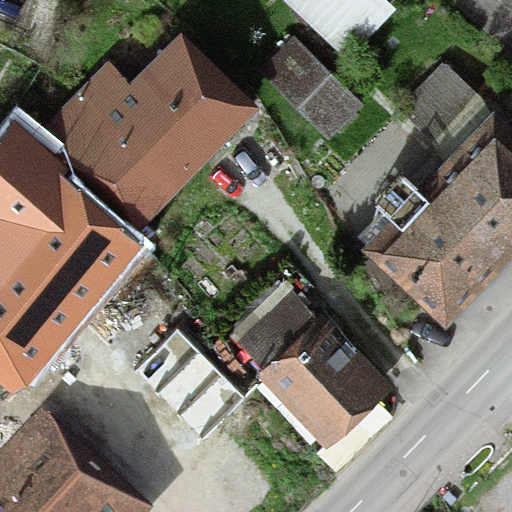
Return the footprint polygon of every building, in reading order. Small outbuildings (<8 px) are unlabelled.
[(385,10),(374,0),(293,0),(347,51),(385,10)] [(270,62),(334,126),(361,100),(299,34),(270,62)] [(121,218),(237,99),(174,39),(131,84),(110,65),(38,139),(121,218)] [(434,137),(477,92),(443,61),(401,106),(434,137)] [(511,132),(492,114),(374,240),(444,305),(511,233),(511,132)] [(0,374),(4,378),(126,232),(10,127),(0,141),(0,374)] [(376,379),(295,294),(244,342),(325,428),(376,379)] [(0,511),(125,511),(129,509),(33,421),(0,457),(0,511)]
